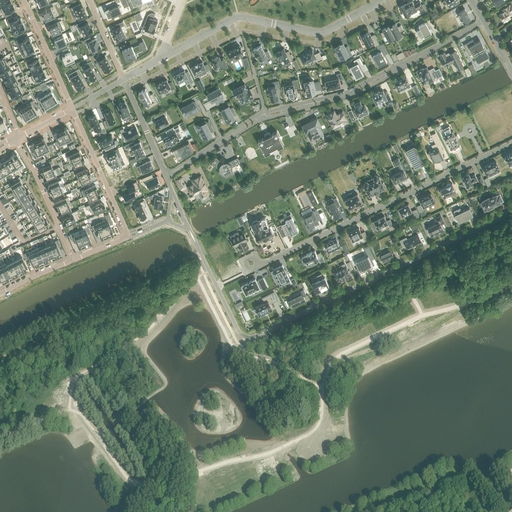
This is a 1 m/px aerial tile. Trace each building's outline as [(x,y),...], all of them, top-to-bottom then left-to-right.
[(4,0),(0,2),(0,5),(1,8),(12,3),(11,1),(10,0),(4,0)] [(126,0),(120,0),(124,8),(129,6),(126,0)] [(404,4),(400,6),(405,16),(410,14),(410,13),(419,9),(420,11),(424,9),(426,13),(428,12),(424,3),(421,5),(420,2),(414,5),(412,1),(405,4),(404,4)] [(1,8),(0,9),(3,14),(5,17),(10,14),(9,12),(14,8),(13,5),(12,3),(1,8)] [(73,6),(78,19),(86,15),(81,3),(73,6)] [(509,14),(511,13),(511,12),(511,11),(511,4),(510,6),(509,5),(502,9),(504,11),(499,14),(502,20),(502,19),(504,22),(510,18),(509,15),(510,15),(509,14)] [(50,7),(41,11),(45,20),(54,16),(57,15),(53,6),(50,8),(50,7)] [(108,9),(105,10),(105,11),(108,18),(112,16),(112,18),(122,13),(121,12),(119,6),(109,10),(108,9)] [(458,6),(451,10),(453,15),(458,13),(464,23),(465,22),(465,23),(469,21),(469,20),(471,19),(468,15),(467,12),(464,8),(460,11),(458,6)] [(147,16),(144,24),(147,25),(145,30),(153,33),(155,28),(157,20),(153,19),(155,14),(152,13),(148,14),(147,16)] [(12,17),(6,19),(8,23),(10,29),(11,28),(22,23),(21,21),(22,21),(21,18),(20,18),(19,17),(13,20),(12,17)] [(59,21),(48,26),(49,29),(50,32),(52,35),(63,30),(59,21)] [(80,26),(79,26),(81,32),(82,31),(84,35),(92,31),(93,31),(94,29),(93,27),(92,27),(90,27),(88,22),(80,26)] [(117,28),(113,30),(117,41),(125,37),(121,27),(124,25),(122,22),(116,24),(117,28)] [(431,33),(426,22),(419,25),(420,28),(417,30),(419,36),(423,34),(424,36),(431,33)] [(22,23),(11,28),(14,33),(13,34),(14,37),(20,35),(18,31),(24,29),(24,28),(25,28),(24,25),(23,25),(22,23)] [(391,26),(389,26),(395,37),(394,37),(395,38),(401,35),(399,31),(403,30),(401,25),(397,27),(395,23),(392,25),(391,25),(391,26)] [(384,31),(380,33),(383,37),(383,38),(385,41),(388,40),(389,40),(394,37),(395,37),(389,26),(389,25),(387,26),(386,26),(386,27),(383,28),(384,31)] [(379,44),(374,35),(371,36),(368,31),(364,32),(359,34),(361,37),(362,36),(366,46),(372,43),(374,46),(379,44)] [(55,40),(54,41),(55,44),(56,47),(56,46),(58,50),(61,48),(62,51),(69,48),(68,45),(67,45),(63,36),(54,39),(55,40)] [(21,38),(16,40),(17,43),(19,49),(32,43),(31,40),(30,40),(29,39),(28,38),(22,41),(21,38)] [(90,38),(83,41),(84,44),(88,42),(92,52),(96,50),(97,51),(100,50),(100,49),(101,48),(99,44),(98,44),(96,39),(91,40),(90,38)] [(480,42),(480,43),(476,45),(472,39),(467,42),(468,45),(465,47),(469,55),(473,53),(474,55),(476,60),(477,60),(487,54),(480,42)] [(132,45),(122,50),(124,54),(123,55),(126,60),(127,59),(127,60),(131,59),(133,58),(137,56),(135,53),(143,50),(143,51),(147,49),(143,41),(139,42),(140,44),(133,47),(132,45)] [(32,43),(19,49),(22,55),(23,58),(29,55),(27,52),(34,50),(33,49),(33,47),(34,47),(32,43)] [(388,51),(384,43),(380,45),(384,53),(388,51)] [(352,55),(348,46),(345,47),(343,44),(342,44),(341,45),(340,44),(340,45),(339,44),(334,47),(337,52),(338,52),(341,58),(348,55),(348,57),(352,55)] [(243,53),(239,45),(228,51),(229,53),(228,54),(230,57),(231,59),(232,59),(233,62),(237,60),(241,58),(239,55),(243,53)] [(268,51),(264,52),(261,45),(254,48),(255,51),(254,52),(257,58),(258,57),(261,63),(271,58),(268,51)] [(292,59),(289,51),(286,52),(284,48),(279,50),(280,51),(275,53),(279,61),(284,59),(285,61),(289,59),(289,61),(292,59)] [(323,60),(320,53),(319,52),(314,54),(312,50),(313,50),(312,50),(308,52),(304,53),(305,53),(300,55),(300,56),(301,57),(300,58),(301,62),(302,61),(303,63),(304,63),(315,58),(317,62),(318,62),(322,60),(323,60)] [(463,67),(455,50),(450,53),(451,54),(446,56),(445,53),(440,55),(441,59),(444,67),(454,62),(458,69),(463,67)] [(387,62),(381,51),(372,55),(378,67),(387,62)] [(65,56),(62,57),(65,64),(74,60),(70,52),(64,55),(65,56)] [(402,52),(396,55),(399,60),(405,57),(402,52)] [(101,55),(95,59),(97,62),(98,61),(104,72),(105,71),(106,72),(110,69),(109,68),(111,67),(105,57),(103,58),(101,55)] [(223,58),(220,59),(219,56),(217,57),(217,55),(213,57),(211,59),(211,60),(212,63),(212,64),(214,68),(215,68),(215,69),(220,66),(221,70),(228,67),(223,58)] [(368,69),(365,63),(364,64),(360,57),(353,60),(355,64),(349,67),(349,68),(351,67),(354,72),(352,73),(356,79),(364,74),(363,72),(368,69)] [(30,59),(25,61),(26,65),(28,64),(31,69),(40,65),(40,63),(38,60),(38,59),(32,62),(30,59)] [(7,62),(0,65),(0,71),(10,67),(8,61),(7,62)] [(87,67),(84,69),(86,73),(85,73),(87,77),(88,76),(90,80),(91,79),(91,80),(95,78),(95,77),(96,76),(91,69),(94,67),(91,61),(85,64),(87,67)] [(195,65),(191,67),(195,74),(196,76),(199,75),(201,79),(203,78),(201,74),(210,69),(208,64),(204,65),(202,61),(198,64),(198,63),(195,65)] [(31,69),(30,70),(32,75),(43,70),(41,67),(40,65),(31,69)] [(10,67),(0,71),(0,72),(3,77),(12,72),(9,67),(10,67)] [(439,68),(435,70),(434,68),(428,70),(427,67),(423,68),(423,67),(417,70),(419,75),(420,77),(420,78),(421,79),(423,83),(428,81),(429,82),(438,77),(442,75),(439,68)] [(77,74),(70,78),(77,89),(81,86),(80,86),(83,84),(83,83),(80,78),(83,76),(78,69),(75,71),(77,74)] [(32,75),(31,75),(33,81),(34,81),(35,84),(41,82),(39,79),(45,76),(45,75),(44,74),(45,73),(44,70),(43,70),(32,75)] [(174,77),(173,77),(175,81),(176,80),(177,83),(184,80),(186,84),(190,82),(190,83),(191,83),(192,86),(195,85),(193,82),(190,75),(188,77),(184,70),(181,72),(178,74),(174,76),(174,77)] [(12,72),(3,77),(4,80),(5,82),(16,77),(13,71),(12,72)] [(340,86),(339,80),(344,79),(340,73),(336,74),(337,77),(325,80),(325,81),(327,90),(340,86)] [(406,77),(406,76),(405,77),(406,77),(395,82),(394,82),(395,82),(396,86),(396,87),(397,90),(398,89),(398,90),(398,91),(399,90),(406,87),(407,89),(410,87),(409,85),(410,85),(410,84),(410,85),(406,77)] [(16,77),(5,82),(8,87),(18,82),(16,77)] [(321,88),(319,82),(314,83),(313,80),(310,80),(310,79),(309,80),(308,78),(303,80),(305,86),(306,85),(307,89),(306,89),(307,94),(312,93),(312,92),(314,91),(315,91),(315,90),(321,88)] [(293,84),(283,86),(284,93),(287,92),(288,98),(292,97),(291,97),(292,98),(297,97),(297,96),(296,96),(295,91),(295,88),(299,87),(297,79),(292,80),(293,84)] [(155,85),(160,93),(163,91),(164,93),(168,91),(167,89),(170,88),(171,90),(175,88),(172,82),(169,83),(167,80),(163,82),(163,81),(159,83),(155,85)] [(200,80),(196,82),(201,91),(205,89),(200,80)] [(248,90),(245,83),(244,84),(243,81),(237,84),(238,87),(236,88),(235,88),(234,89),(233,89),(237,96),(238,96),(238,95),(248,90)] [(277,94),(277,90),(276,90),(276,88),(280,87),(278,81),(270,83),(271,87),(268,87),(268,89),(267,89),(268,93),(269,93),(271,102),(276,101),(275,99),(278,99),(277,94)] [(8,87),(7,87),(7,88),(8,90),(9,93),(21,87),(18,82),(8,87)] [(21,87),(9,93),(12,98),(24,92),(21,87)] [(158,103),(153,93),(149,95),(145,88),(139,92),(145,104),(148,103),(150,107),(158,103)] [(210,93),(208,94),(212,101),(213,100),(214,100),(217,105),(225,101),(222,96),(222,95),(222,94),(222,95),(221,93),(222,93),(221,91),(220,92),(219,89),(219,88),(218,89),(210,93)] [(253,96),(252,95),(251,93),(252,93),(251,91),(250,92),(249,89),(248,90),(238,95),(238,96),(241,102),(242,101),(244,101),(246,99),(247,102),(253,99),(252,96),(253,96)] [(392,101),(387,91),(384,92),(383,91),(383,90),(382,90),(383,90),(380,92),(379,91),(379,90),(378,90),(375,92),(375,93),(375,94),(373,95),(372,96),(376,104),(377,104),(378,105),(381,103),(380,102),(387,99),(389,103),(392,101)] [(51,92),(45,95),(51,105),(56,102),(57,101),(51,92)] [(38,97),(35,99),(38,104),(41,102),(45,108),(51,105),(45,95),(39,99),(38,97)] [(185,116),(198,109),(196,104),(195,105),(193,102),(191,103),(189,99),(182,103),(184,106),(183,107),(184,109),(183,110),(184,110),(182,111),(185,116)] [(30,103),(24,106),(25,107),(31,117),(36,113),(37,113),(33,107),(36,105),(33,100),(30,102),(30,103)] [(368,110),(365,103),(362,105),(360,100),(354,103),(356,107),(354,109),(357,116),(357,115),(358,118),(362,116),(361,114),(368,110)] [(118,104),(117,105),(119,109),(118,110),(119,111),(120,112),(119,112),(120,112),(120,113),(123,120),(124,120),(131,117),(126,106),(125,103),(124,102),(122,103),(121,102),(119,103),(118,104)] [(18,109),(15,110),(18,116),(21,114),(25,120),(31,117),(25,107),(19,110),(18,109)] [(236,115),(233,107),(230,109),(229,108),(229,107),(222,110),(222,112),(222,111),(225,117),(224,118),(226,122),(231,119),(232,119),(232,118),(234,117),(234,116),(236,115)] [(105,112),(103,112),(107,120),(103,121),(106,127),(110,126),(109,123),(114,120),(115,120),(113,117),(115,116),(113,112),(112,113),(110,109),(109,110),(108,108),(104,110),(105,112)] [(347,122),(345,119),(346,119),(342,111),(336,114),(335,111),(331,113),(331,112),(327,114),(333,126),(336,125),(336,126),(337,125),(337,124),(339,123),(340,126),(347,122)] [(169,122),(164,112),(158,115),(159,117),(158,118),(159,119),(155,121),(156,124),(158,128),(161,126),(161,127),(165,125),(165,124),(169,122)] [(95,115),(89,118),(91,122),(90,122),(92,126),(94,130),(100,127),(100,129),(104,127),(101,121),(98,123),(95,115)] [(322,133),(319,126),(320,125),(316,117),(310,120),(311,121),(303,125),(306,132),(308,132),(311,139),(314,137),(315,139),(320,136),(319,135),(322,133)] [(213,131),(209,122),(206,123),(205,121),(198,125),(196,126),(199,131),(200,131),(203,138),(208,136),(208,135),(211,133),(211,132),(213,131)] [(457,139),(453,130),(450,125),(449,126),(443,129),(439,130),(450,154),(453,152),(460,149),(461,148),(460,145),(457,139)] [(168,136),(164,138),(167,145),(171,143),(171,144),(176,142),(175,141),(179,139),(179,138),(181,137),(182,137),(179,132),(181,131),(178,126),(174,129),(173,127),(166,131),(168,136)] [(64,129),(61,131),(66,143),(76,139),(73,133),(70,135),(66,127),(64,128),(64,129)] [(120,130),(117,132),(119,137),(122,136),(125,142),(128,140),(139,135),(135,127),(130,129),(129,129),(130,129),(128,130),(127,130),(128,131),(124,132),(123,129),(120,130)] [(56,132),(54,133),(57,141),(54,142),(57,148),(66,143),(61,131),(57,133),(56,132)] [(283,145),(279,136),(277,131),(272,133),(273,134),(270,135),(269,133),(265,136),(266,138),(263,139),(263,138),(258,140),(260,145),(261,145),(263,150),(263,151),(264,151),(265,154),(270,152),(270,150),(277,146),(278,148),(283,145)] [(430,153),(428,154),(431,159),(432,158),(433,161),(434,161),(434,162),(434,161),(436,160),(438,159),(439,160),(444,158),(443,158),(441,153),(444,152),(440,145),(441,144),(435,133),(431,135),(436,143),(432,145),(434,149),(429,152),(429,151),(429,152),(430,153)] [(99,141),(99,142),(100,144),(101,144),(102,148),(103,147),(105,150),(116,146),(111,135),(106,137),(106,136),(102,138),(103,139),(99,140),(99,141)] [(42,140),(38,142),(44,154),(53,150),(50,144),(47,146),(43,138),(41,139),(42,140)] [(33,143),(31,144),(35,152),(32,153),(35,159),(44,154),(38,142),(34,144),(33,143)] [(133,142),(124,146),(126,149),(132,146),(137,157),(137,158),(145,154),(145,155),(145,154),(143,150),(144,150),(142,146),(140,142),(139,142),(134,144),(133,142)] [(182,157),(193,151),(189,142),(172,151),(174,154),(178,161),(183,158),(182,157)] [(424,164),(415,146),(414,146),(415,147),(414,148),(412,148),(410,149),(409,150),(409,152),(409,154),(412,161),(413,160),(416,166),(423,163),(423,164),(424,164)] [(107,155),(106,156),(108,160),(108,162),(109,164),(110,165),(112,170),(122,166),(121,165),(124,164),(117,148),(107,153),(107,155)] [(79,151),(67,157),(69,163),(71,162),(81,157),(79,151)] [(14,154),(10,156),(18,169),(24,166),(17,154),(14,155),(14,154)] [(11,158),(6,161),(13,172),(18,169),(10,156),(11,158)] [(81,157),(71,162),(74,167),(84,163),(83,161),(84,160),(83,156),(81,157)] [(232,167),(240,163),(238,157),(228,162),(226,162),(225,162),(223,162),(216,157),(211,163),(215,166),(216,164),(219,167),(218,168),(219,169),(220,170),(220,171),(221,172),(222,173),(223,174),(224,174),(225,178),(233,174),(232,171),(232,169),(232,167)] [(407,177),(405,174),(406,173),(398,158),(393,160),(396,166),(398,164),(401,171),(399,172),(396,174),(391,176),(395,183),(399,181),(403,179),(407,177)] [(47,166),(39,169),(40,171),(41,171),(43,174),(55,169),(55,168),(53,169),(50,164),(53,163),(51,160),(46,163),(47,166)] [(141,161),(139,162),(140,165),(143,172),(144,172),(147,171),(150,169),(153,168),(154,168),(153,167),(153,166),(152,165),(151,163),(150,161),(150,160),(150,161),(146,162),(144,163),(143,164),(141,161)] [(1,164),(7,174),(12,171),(13,172),(6,161),(1,164)] [(500,169),(496,161),(483,167),(487,175),(491,173),(492,175),(496,173),(495,171),(500,169)] [(244,166),(238,168),(241,177),(247,176),(244,166)] [(86,168),(75,173),(78,179),(89,174),(90,174),(89,170),(87,171),(86,168)] [(55,169),(43,174),(44,178),(43,178),(44,180),(58,174),(55,169)] [(125,172),(115,176),(119,185),(129,181),(125,172)] [(78,179),(76,179),(79,185),(91,180),(89,174),(78,179)] [(152,174),(141,179),(144,185),(147,184),(150,190),(161,185),(157,176),(153,178),(153,177),(152,178),(151,175),(152,175),(152,174)] [(385,186),(383,182),(382,182),(380,178),(379,177),(379,176),(376,174),(374,176),(374,178),(375,180),(369,183),(367,181),(364,182),(364,185),(369,195),(374,193),(373,192),(374,192),(376,193),(379,191),(379,190),(379,189),(380,190),(385,188),(384,187),(385,186)] [(478,181),(475,175),(470,177),(469,174),(461,178),(466,188),(474,184),(473,183),(478,181)] [(206,185),(206,186),(204,183),(205,183),(203,179),(202,179),(201,175),(196,178),(196,179),(192,181),(193,184),(190,185),(191,189),(191,190),(192,190),(193,194),(197,192),(200,198),(209,194),(207,190),(208,189),(206,185)] [(31,176),(26,179),(31,189),(37,187),(31,176)] [(182,177),(176,180),(181,190),(186,187),(182,177)] [(20,180),(9,186),(13,192),(14,191),(23,185),(20,180)] [(49,188),(47,188),(49,192),(50,191),(61,187),(64,185),(61,180),(58,181),(48,185),(49,188)] [(123,195),(122,196),(124,200),(125,200),(126,201),(128,200),(129,199),(129,200),(133,199),(133,198),(134,197),(137,196),(134,190),(139,188),(136,182),(133,183),(134,186),(129,188),(131,191),(123,194),(123,195)] [(456,191),(452,183),(440,189),(444,197),(445,196),(446,198),(450,196),(449,194),(456,191)] [(23,185),(14,191),(17,196),(26,190),(23,185)] [(95,185),(84,190),(86,195),(96,191),(95,188),(96,187),(95,185)] [(61,187),(50,191),(53,197),(63,192),(61,187)] [(17,196),(16,197),(19,202),(20,202),(20,201),(29,196),(28,194),(29,193),(27,189),(26,190),(17,196)] [(96,191),(86,195),(89,201),(100,196),(99,194),(98,194),(96,191)] [(499,201),(502,200),(499,194),(498,191),(491,195),(492,197),(489,198),(484,200),(484,201),(482,202),(485,209),(488,208),(493,206),(493,205),(499,202),(499,201)] [(157,192),(151,195),(152,196),(155,197),(155,199),(154,199),(154,203),(155,203),(154,207),(162,208),(163,204),(162,204),(163,196),(158,195),(157,192)] [(361,202),(357,194),(358,194),(357,193),(357,194),(353,196),(352,193),(347,195),(349,198),(345,200),(345,199),(345,200),(349,208),(349,209),(349,208),(353,206),(354,206),(357,205),(357,204),(361,203),(362,202),(361,202)] [(435,201),(431,193),(430,193),(427,195),(427,194),(423,196),(423,197),(419,198),(419,199),(423,207),(435,202),(435,201)] [(29,196),(20,201),(20,202),(23,206),(32,201),(32,200),(29,196)] [(65,198),(54,203),(55,205),(56,205),(58,208),(68,203),(65,198)] [(340,214),(337,208),(340,206),(336,198),(332,199),(333,202),(327,205),(329,208),(327,209),(330,215),(331,214),(333,217),(340,214)] [(23,206),(21,207),(24,213),(36,206),(34,203),(35,202),(34,200),(32,200),(32,201),(23,206)] [(139,206),(136,207),(137,211),(136,211),(138,215),(139,215),(140,218),(142,218),(142,219),(146,217),(145,216),(147,215),(143,207),(146,206),(144,200),(138,203),(139,206)] [(94,202),(85,206),(86,209),(89,208),(92,214),(105,208),(104,204),(102,204),(101,202),(95,205),(94,202)] [(68,203),(58,208),(59,211),(58,212),(59,214),(70,209),(68,203)] [(412,211),(408,204),(398,208),(402,216),(412,211)] [(36,206),(24,213),(27,218),(29,217),(39,211),(40,210),(39,208),(37,209),(36,206)] [(473,215),(469,207),(461,211),(460,207),(453,210),(455,214),(454,215),(458,223),(465,219),(467,218),(467,217),(468,217),(468,218),(473,215)] [(303,215),(302,216),(308,228),(312,226),(315,225),(318,223),(317,221),(322,219),(317,209),(313,211),(312,211),(303,215)] [(64,221),(62,222),(64,226),(78,220),(75,214),(78,213),(77,210),(68,214),(69,216),(63,219),(64,221)] [(39,211),(29,217),(32,222),(42,216),(39,211)] [(393,226),(390,219),(387,221),(384,216),(384,215),(373,221),(374,222),(370,223),(372,228),(376,227),(377,229),(388,224),(389,227),(393,226)] [(42,216),(32,222),(36,227),(45,221),(42,216)] [(443,230),(441,224),(444,223),(441,216),(435,218),(437,223),(428,228),(428,229),(427,229),(430,235),(431,235),(443,230)] [(277,226),(276,226),(282,237),(282,236),(287,234),(290,233),(291,235),(295,233),(295,235),(296,234),(295,233),(299,231),(292,217),(286,220),(285,217),(279,219),(282,225),(277,227),(277,226)] [(110,218),(101,222),(106,234),(110,232),(111,234),(113,233),(110,225),(113,224),(110,218)] [(261,220),(251,225),(252,227),(252,228),(252,229),(252,230),(253,231),(254,231),(259,241),(264,238),(265,239),(266,238),(267,238),(268,237),(273,234),(272,232),(277,230),(274,223),(269,226),(266,220),(266,219),(265,218),(264,218),(263,218),(262,218),(262,219),(261,220)] [(45,221),(36,227),(39,232),(48,226),(47,224),(48,224),(46,220),(45,221)] [(101,222),(91,226),(94,231),(97,230),(100,238),(103,237),(102,236),(106,234),(101,222)] [(88,227),(79,231),(79,233),(80,233),(84,243),(88,242),(88,243),(91,242),(87,234),(91,233),(88,227)] [(368,239),(365,232),(361,233),(359,228),(355,230),(355,229),(352,231),(349,233),(353,241),(362,236),(364,241),(368,239)] [(235,237),(231,239),(235,246),(238,245),(241,251),(248,248),(246,243),(245,242),(247,240),(244,233),(239,235),(238,232),(234,234),(235,237)] [(72,234),(69,235),(72,241),(75,239),(78,247),(80,246),(80,245),(84,243),(80,233),(79,233),(73,236),(72,234)] [(421,242),(421,241),(418,234),(404,241),(407,249),(411,247),(411,246),(413,245),(413,246),(421,242)] [(58,239),(49,243),(50,245),(54,256),(55,257),(58,255),(58,254),(60,253),(57,247),(60,245),(58,239)] [(340,247),(336,239),(325,245),(328,252),(340,247)] [(45,248),(49,258),(54,256),(50,245),(45,248)] [(369,256),(356,263),(360,272),(365,269),(365,268),(368,267),(368,268),(374,265),(371,259),(374,258),(368,246),(364,248),(365,249),(364,249),(367,256),(368,255),(369,256)] [(33,250),(38,262),(43,260),(39,250),(38,248),(33,250)] [(39,250),(43,260),(44,262),(47,260),(47,259),(49,258),(45,248),(39,250)] [(33,250),(24,254),(26,260),(29,258),(32,265),(34,264),(35,265),(39,264),(38,262),(33,250)] [(307,254),(307,253),(307,254),(302,257),(302,258),(301,258),(303,263),(305,262),(305,263),(307,262),(308,262),(309,262),(308,261),(312,259),(314,262),(314,263),(319,260),(320,262),(324,260),(321,254),(317,256),(315,250),(314,250),(315,251),(312,252),(311,251),(312,251),(311,251),(306,253),(307,254)] [(394,257),(390,250),(380,255),(377,256),(379,261),(382,260),(383,262),(384,261),(390,259),(394,257)] [(17,260),(16,260),(22,270),(21,270),(22,271),(26,269),(25,268),(27,267),(22,257),(17,260)] [(11,263),(16,273),(17,272),(21,270),(22,270),(16,260),(11,263)] [(5,263),(0,266),(0,267),(0,269),(1,268),(6,278),(6,280),(8,279),(8,277),(11,275),(6,266),(5,263)] [(6,266),(11,275),(14,274),(15,275),(17,274),(17,272),(16,273),(11,263),(6,266)] [(350,275),(347,269),(346,267),(346,266),(346,267),(344,264),(344,263),(344,264),(341,265),(340,265),(341,266),(342,268),(334,272),(333,272),(334,273),(338,281),(337,281),(338,281),(350,275),(350,274),(350,275)] [(274,270),(271,272),(273,276),(275,280),(277,284),(280,282),(280,283),(281,283),(283,282),(289,279),(287,275),(287,274),(285,270),(284,270),(282,266),(282,265),(279,267),(277,268),(274,269),(273,269),(274,270)] [(328,285),(325,277),(323,278),(321,274),(317,276),(319,280),(312,283),(315,289),(317,292),(321,290),(327,287),(329,286),(328,285)] [(247,283),(242,285),(244,289),(242,290),(244,293),(245,292),(246,294),(251,292),(252,295),(261,291),(263,290),(262,289),(267,287),(263,278),(258,280),(258,281),(257,282),(255,279),(250,281),(249,281),(250,281),(247,282),(247,283)] [(305,301),(303,297),(306,295),(304,290),(301,291),(301,293),(287,300),(291,308),(296,305),(305,301)] [(256,307),(255,308),(256,308),(259,315),(259,316),(260,315),(263,314),(264,314),(264,313),(268,312),(268,311),(272,310),(272,309),(270,304),(278,300),(274,292),(265,296),(268,301),(264,303),(260,305),(259,305),(260,306),(256,307)]
